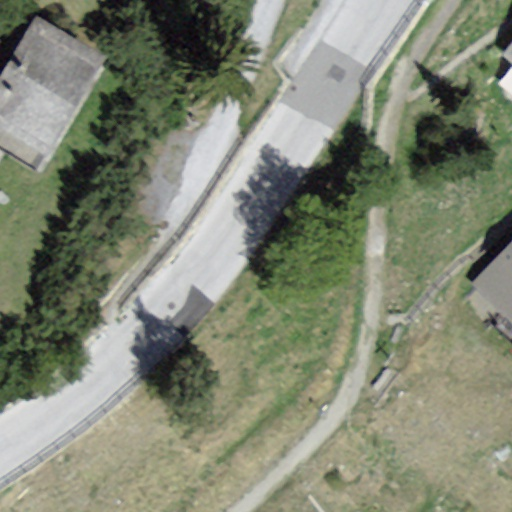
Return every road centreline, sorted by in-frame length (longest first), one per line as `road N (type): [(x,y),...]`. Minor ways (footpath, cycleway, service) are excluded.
road 1 (residential): [(390,0),(261,193),(68,411),(0,460)]
road 2 (track): [(236,511),(356,400),(385,341),(404,85),(458,0)]
